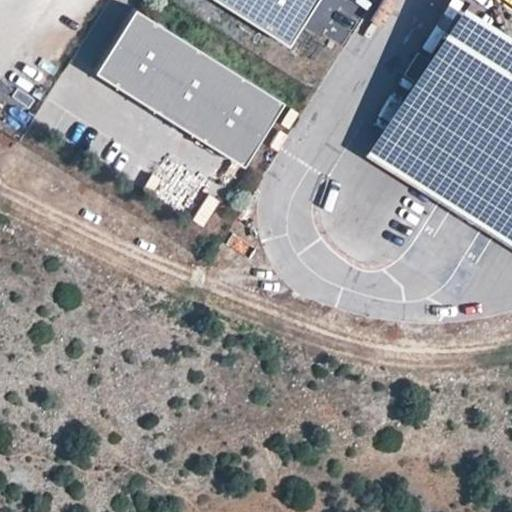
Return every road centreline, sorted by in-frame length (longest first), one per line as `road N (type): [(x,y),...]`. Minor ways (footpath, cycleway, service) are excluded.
road 1 (unknown): [(511,300),(385,292),(327,278),(292,250),(299,186),(386,53)]
road 2 (unknown): [(76,0),(0,103)]
